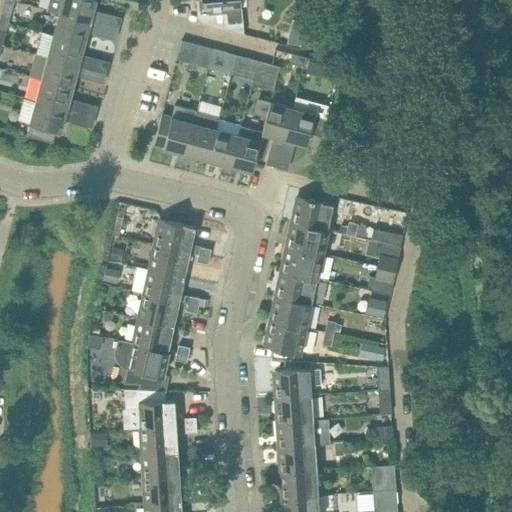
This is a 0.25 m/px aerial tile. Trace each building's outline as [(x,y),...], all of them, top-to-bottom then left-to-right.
[(0,20),(8,22),(14,0),(12,0),(4,0),(0,16),(0,20)] [(49,0),(48,9),(59,12),(99,23),(101,16),(92,13),(95,0),(49,0)] [(243,34),(239,0),(196,0),(197,11),(204,11),(205,23),(243,34)] [(97,30),(99,23),(59,12),(53,35),(84,43),(88,28),(97,30)] [(80,57),(84,43),(53,35),(42,31),(36,53),(87,67),(89,60),(80,57)] [(288,31),(285,42),(298,45),(301,34),(288,31)] [(208,67),(214,48),(181,39),(176,58),(208,67)] [(231,73),(236,54),(225,51),(220,70),(231,73)] [(86,74),(87,67),(36,53),(35,53),(28,76),(41,79),(41,78),(73,87),(77,72),(86,74)] [(242,76),(247,57),(236,54),(231,73),(242,76)] [(304,65),(305,58),(292,54),(289,62),(304,65)] [(308,59),(305,72),(320,76),(324,63),(319,62),(308,59)] [(273,88),(279,67),(279,66),(258,60),(252,82),(273,88)] [(69,102),(73,87),(41,78),(41,79),(35,100),(76,111),(77,104),(69,102)] [(74,118),(76,111),(35,100),(26,135),(52,142),(56,130),(61,131),(65,116),(74,118)] [(282,147),(292,107),(270,102),(262,130),(262,132),(277,136),(275,145),(282,147)] [(183,162),(194,122),(194,121),(197,110),(175,104),(171,116),(161,113),(153,144),(179,151),(176,160),(183,162)] [(322,136),(327,116),(292,107),(282,147),(289,149),(291,140),(307,144),(310,132),(322,136)] [(208,159),(216,128),(194,122),(183,162),(190,164),(193,155),(208,159)] [(261,140),(260,139),(262,132),(262,130),(241,124),(238,134),(227,174),(234,176),(237,167),(252,171),(261,140)] [(227,174),(238,134),(216,128),(208,159),(223,163),(220,172),(227,174)] [(314,197),(310,196),(309,198),(298,196),(293,221),(327,228),(333,203),(313,199),(314,197)] [(161,219),(155,244),(190,252),(195,226),(161,219)] [(322,253),(327,228),(293,221),(287,245),(322,253)] [(366,226),(349,222),(346,233),(364,236),(366,226)] [(184,276),(190,252),(155,244),(150,269),(184,276)] [(316,278),(322,253),(287,245),(282,270),(316,278)] [(211,248),(200,246),(198,253),(209,256),(211,248)] [(208,263),(209,256),(198,253),(196,260),(208,263)] [(395,270),(398,258),(380,254),(378,266),(395,270)] [(393,281),(395,270),(378,266),(375,277),(393,281)] [(105,267),(103,279),(116,282),(119,270),(105,267)] [(179,301),(184,276),(150,269),(144,293),(179,301)] [(311,303),(316,278),(282,270),(276,295),(311,303)] [(369,276),(367,289),(390,294),(393,281),(375,277),(369,276)] [(174,325),(179,301),(144,293),(139,318),(174,325)] [(189,295),(187,303),(199,305),(200,297),(189,295)] [(305,327),(311,303),(276,295),(271,320),(305,327)] [(369,298),(365,314),(383,318),(387,302),(369,298)] [(197,312),(199,305),(187,303),(186,310),(197,312)] [(168,350),(174,325),(139,318),(134,342),(134,343),(168,350)] [(300,352),(305,327),(271,320),(266,345),(300,352)] [(332,333),(335,322),(327,321),(325,332),(332,333)] [(330,345),(332,333),(325,332),(322,343),(330,345)] [(163,374),(168,350),(134,343),(134,342),(118,338),(116,348),(115,353),(117,358),(119,362),(123,365),(128,367),(125,381),(124,381),(124,383),(139,384),(138,388),(137,387),(137,389),(166,390),(169,375),(163,374)] [(178,344),(177,352),(188,354),(190,347),(178,344)] [(372,344),(370,356),(382,359),(384,347),(372,344)] [(186,361),(188,354),(177,352),(175,359),(186,361)] [(390,389),(388,365),(377,366),(378,389),(390,389)] [(321,367),(310,368),(274,370),(276,396),(311,394),(311,384),(322,383),(321,367)] [(166,390),(137,389),(124,388),(125,408),(140,407),(141,427),(176,425),(174,399),(165,400),(166,390)] [(391,412),(390,389),(378,389),(380,413),(391,412)] [(313,419),(311,394),(276,396),(278,421),(313,419)] [(184,417),(185,425),(196,424),(196,416),(184,417)] [(328,418),(313,419),(278,421),(280,447),(315,444),(330,443),(328,418)] [(178,450),(176,425),(141,427),(142,452),(178,450)] [(376,426),(377,439),(393,438),(392,425),(376,426)] [(343,442),(334,443),(335,454),(344,454),(343,442)] [(316,469),(315,444),(280,447),(281,471),(316,469)] [(179,475),(178,450),(142,452),(144,478),(179,475)] [(394,464),(374,465),(371,466),(372,491),(396,489),(394,464)] [(187,467),(188,475),(200,474),(199,467),(187,467)] [(318,494),(316,469),(281,471),(283,497),(318,494)] [(181,501),(179,475),(144,478),(146,503),(181,501)] [(386,511),(397,511),(396,489),(372,491),(373,511),(386,511)] [(319,511),(318,494),(283,497),(283,511),(319,511)] [(181,511),(181,501),(146,503),(146,511),(181,511)]
